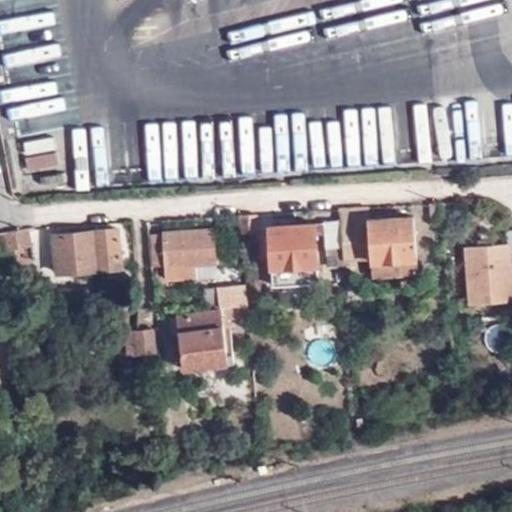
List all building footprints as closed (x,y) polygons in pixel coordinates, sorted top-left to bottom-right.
[(424,4),(429,43),(511,31),(507,0),(428,0),(429,3),(424,4)] [(443,222),(441,202),(432,203),(434,223),(443,222)] [(371,221),(370,207),(338,210),(340,222),(342,248),(343,262),(372,260),(373,278),(418,276),(415,218),(371,221)] [(258,232),(257,215),(238,215),(240,233),(258,232)] [(342,248),(340,222),(269,227),(272,270),(319,266),(317,236),(324,236),(325,248),(342,248)] [(0,232),(0,251),(32,246),(27,228),(0,232)] [(170,280),(201,278),(201,264),(215,263),(212,230),(152,233),(155,266),(169,265),(170,280)] [(119,231),(57,235),(61,289),(123,285),(119,231)] [(467,303),(511,299),(511,277),(510,243),(463,247),(467,303)] [(201,264),(201,278),(217,277),(215,263),(201,264)] [(209,308),(247,304),(245,285),(208,290),(209,308)] [(225,319),(248,315),(247,305),(174,316),(179,353),(183,353),(186,373),(231,367),(225,319)] [(155,353),(153,329),(125,331),(127,354),(155,353)] [(132,382),(130,368),(121,368),(121,384),(132,382)] [(162,392),(166,435),(189,433),(185,390),(162,392)]
